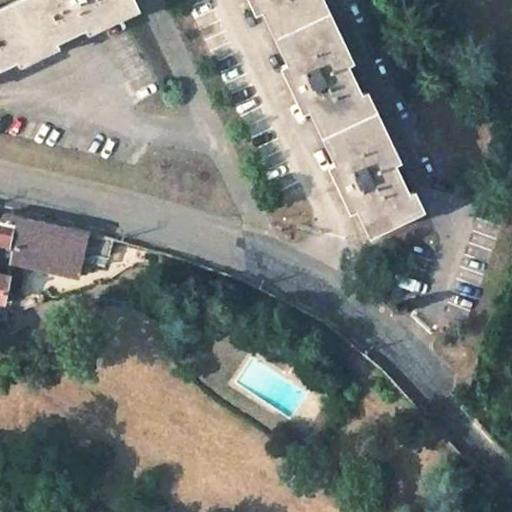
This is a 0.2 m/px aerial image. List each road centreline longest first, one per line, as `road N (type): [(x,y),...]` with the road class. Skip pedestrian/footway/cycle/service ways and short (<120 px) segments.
road 1 (residential): [(0,192),(236,254),(259,267),(340,314),(405,367),(511,487)]
road 2 (unknown): [(351,0),(469,244),(443,312),(408,370)]
